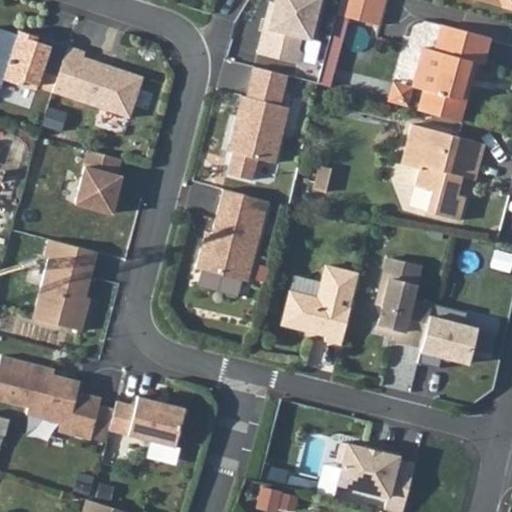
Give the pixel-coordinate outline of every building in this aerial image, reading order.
[(315,0),(272,0),(272,4),(269,13),(265,11),(254,52),(294,62),(296,53),(293,49),(296,36),(305,39),(315,0)] [(383,0),(337,0),(331,24),(374,35),(383,0)] [(511,0),(474,0),(511,10),(511,8),(511,0)] [(413,108),(454,119),(464,82),(456,80),(462,57),(477,61),(484,34),(435,21),(428,47),(417,45),(408,82),(419,85),(413,108)] [(56,74),(66,44),(36,33),(35,33),(33,38),(16,32),(0,26),(0,81),(2,77),(34,88),(41,69),(56,74)] [(84,50),(66,44),(56,74),(50,90),(127,116),(141,76),(82,55),(84,50)] [(284,75),(251,67),(243,96),(238,95),(225,143),(230,145),(223,174),(248,180),(253,159),(271,163),(285,108),(276,105),(284,75)] [(399,163),(417,168),(411,185),(430,191),(425,212),(459,220),(466,196),(455,193),(461,174),(473,177),(483,141),(410,122),(399,163)] [(119,157),(86,148),(81,165),(82,165),(72,201),(109,211),(120,174),(115,173),(119,157)] [(265,202),(220,190),(206,241),(200,239),(192,268),(243,282),(265,202)] [(91,267),(95,250),(47,238),(42,254),(47,255),(31,317),(79,330),(88,296),(83,295),(87,282),(83,276),(86,266),(91,267)] [(399,340),(419,345),(430,303),(411,298),(419,265),(386,257),(374,303),(381,304),(374,330),(392,334),(400,336),(399,340)] [(322,341),(339,344),(357,275),(324,266),(316,298),(288,291),(280,324),(303,330),(303,328),(312,328),(324,331),(322,341)] [(465,312),(430,303),(419,345),(415,362),(436,368),(439,356),(467,363),(475,328),(462,325),(465,312)] [(52,368),(0,354),(0,399),(26,406),(24,413),(58,422),(56,430),(88,438),(89,437),(97,403),(99,397),(75,391),(78,380),(61,376),(56,379),(50,377),(52,368)] [(133,404),(114,400),(112,407),(107,429),(173,446),(182,407),(135,395),(133,404)] [(112,407),(97,403),(89,437),(104,441),(107,429),(112,407)] [(391,511),(400,511),(413,461),(396,457),(397,452),(379,448),(378,450),(364,447),(340,441),(335,461),(341,462),(336,482),(386,495),(382,510),(391,511)] [(89,500),(84,498),(79,511),(127,511),(95,501),(89,500)]
